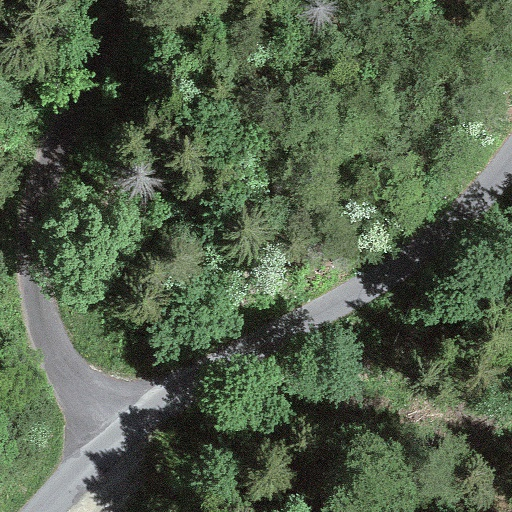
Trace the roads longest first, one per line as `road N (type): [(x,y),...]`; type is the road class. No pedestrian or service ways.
road 1 (unclassified): [(511,164),(465,218),(416,253),(152,408),(45,511)]
road 2 (track): [(128,0),(45,168),(33,247),(43,328),(116,439)]
